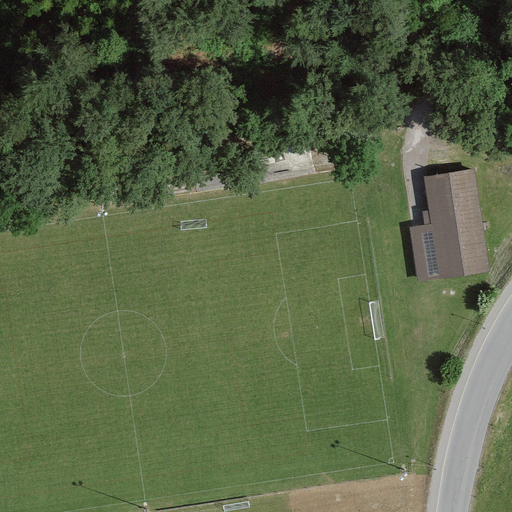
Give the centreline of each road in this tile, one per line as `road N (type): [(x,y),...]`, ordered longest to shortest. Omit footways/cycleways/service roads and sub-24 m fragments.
road 1 (track): [(511,69),(410,98),(37,168),(0,164)]
road 2 (unclassified): [(511,325),(482,391),(452,511)]
